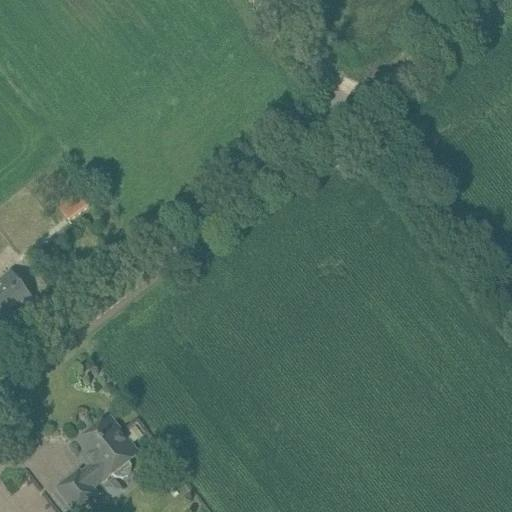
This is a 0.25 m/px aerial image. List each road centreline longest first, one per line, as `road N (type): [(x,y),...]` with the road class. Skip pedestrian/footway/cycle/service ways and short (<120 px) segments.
road 1 (tertiary): [(0,373),(341,112)]
road 2 (tertiary): [(341,112),(487,0)]
road 3 (unclassified): [(341,112),(252,0)]
